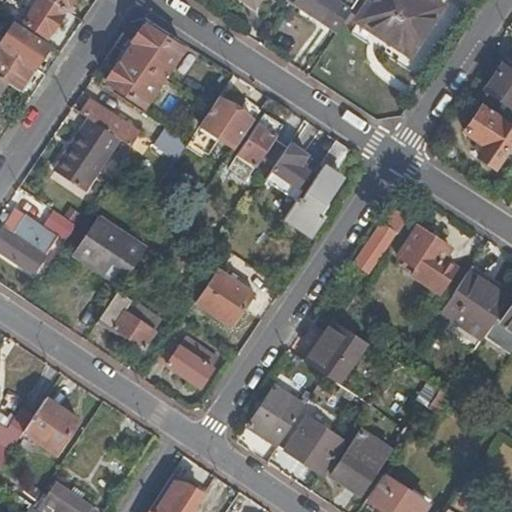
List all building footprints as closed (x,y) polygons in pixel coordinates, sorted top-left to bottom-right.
[(47,38),(65,11),(47,0),(40,0),(25,24),(47,38)] [(47,0),(65,11),(72,0),(47,0)] [(291,0),(338,30),(351,9),(337,0),(291,0)] [(412,52),(441,8),(429,0),(371,0),(359,19),(412,52)] [(0,44),(0,46),(35,69),(51,46),(14,23),(0,44)] [(126,54),(165,79),(184,50),(145,26),(126,54)] [(0,78),(6,83),(21,92),(35,69),(0,46),(0,78)] [(511,49),(484,90),(511,109),(511,49)] [(146,109),(165,79),(126,54),(107,83),(146,109)] [(199,126),(234,149),(259,111),(244,101),(237,111),(217,98),(210,109),(199,126)] [(90,101),(81,114),(89,120),(119,140),(123,143),(129,147),(138,133),(90,101)] [(495,170),(511,143),(511,127),(482,107),(465,133),(485,147),(478,158),(495,170)] [(259,159),(272,167),(285,147),(272,139),(281,125),(264,114),(235,155),(236,155),(228,168),(245,180),(259,159)] [(119,140),(89,120),(54,171),(85,191),(119,140)] [(187,143),(166,128),(154,146),(175,161),(187,143)] [(333,174),(349,150),(334,142),(319,165),(321,167),(299,201),(296,199),(294,202),(283,219),(309,236),(329,207),(324,204),(340,179),(333,174)] [(115,154),(122,159),(130,148),(129,147),(123,143),(115,154)] [(263,181),(294,202),(296,199),(301,192),(296,189),(306,172),(298,167),(305,155),(287,144),(285,147),(272,167),(263,181)] [(495,199),(507,207),(511,199),(511,170),(495,193),(498,195),(495,199)] [(80,213),(71,207),(64,217),(73,223),(80,213)] [(396,234),(407,219),(394,210),(389,211),(355,262),(369,271),(394,233),(396,234)] [(15,212),(3,229),(12,235),(24,218),(15,212)] [(50,228),(68,240),(75,228),(58,217),(50,228)] [(12,235),(3,229),(0,233),(0,253),(32,275),(56,240),(24,218),(12,235)] [(72,256),(119,287),(144,250),(97,219),(72,256)] [(402,266),(413,273),(415,270),(429,279),(425,286),(438,294),(455,268),(443,261),(450,250),(416,227),(396,258),(404,263),(402,266)] [(216,269),(193,302),(231,328),(254,295),(216,269)] [(415,270),(413,273),(411,277),(425,286),(429,279),(415,270)] [(494,320),(509,297),(490,285),(467,271),(440,312),(481,340),(483,337),(494,320)] [(116,291),(98,319),(144,349),(154,333),(124,312),(131,301),(116,291)] [(500,324),(511,305),(511,299),(509,297),(494,320),(500,324)] [(124,312),(154,333),(161,322),(131,301),(124,312)] [(511,352),(511,305),(500,324),(494,320),(483,337),(511,355),(511,352)] [(336,324),(332,322),(304,363),(323,376),(338,385),(365,344),(336,324)] [(168,341),(156,359),(187,380),(196,386),(199,388),(212,369),(210,368),(216,359),(184,338),(178,347),(168,341)] [(183,387),(191,393),(196,386),(187,380),(183,387)] [(247,427),(275,447),(302,407),(274,387),(247,427)] [(445,396),(438,391),(427,407),(439,415),(449,399),(445,396)] [(368,405),(354,395),(347,405),(361,415),(368,405)] [(78,421),(44,399),(29,420),(21,433),(55,455),(78,421)] [(0,418),(9,425),(17,413),(2,404),(0,407),(0,418)] [(0,465),(21,433),(29,420),(17,413),(9,425),(0,418),(0,465)] [(307,467),(320,476),(344,442),(306,417),(282,451),(296,460),(307,467)] [(358,495),(388,449),(360,430),(329,477),(358,495)] [(296,460),(291,467),(302,473),(307,467),(296,460)] [(470,474),(448,508),(454,511),(464,511),(475,498),(482,502),(491,488),(470,474)] [(381,476),(364,500),(382,511),(422,511),(426,506),(381,476)] [(190,511),(205,491),(189,480),(184,488),(169,477),(145,511),(190,511)] [(96,511),(76,499),(67,492),(56,485),(46,500),(39,511),(40,511),(96,511)] [(67,492),(76,499),(81,492),(71,485),(67,492)] [(33,507),(40,496),(29,489),(22,500),(33,507)] [(46,500),(40,496),(33,507),(39,511),(46,500)]
